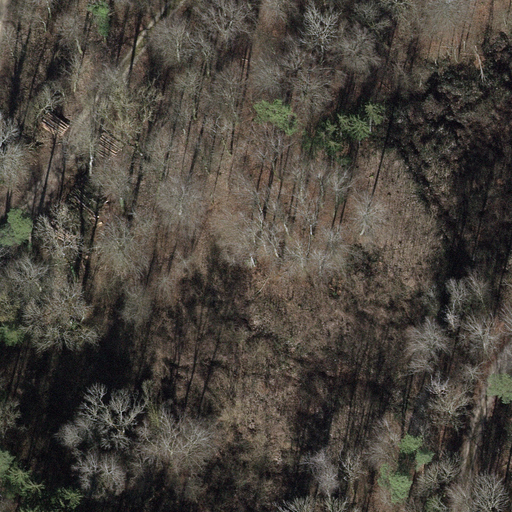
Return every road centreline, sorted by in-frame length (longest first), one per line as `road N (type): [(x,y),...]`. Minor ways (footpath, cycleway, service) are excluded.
road 1 (track): [(179,0),(0,225)]
road 2 (track): [(458,511),(495,369),(511,345)]
